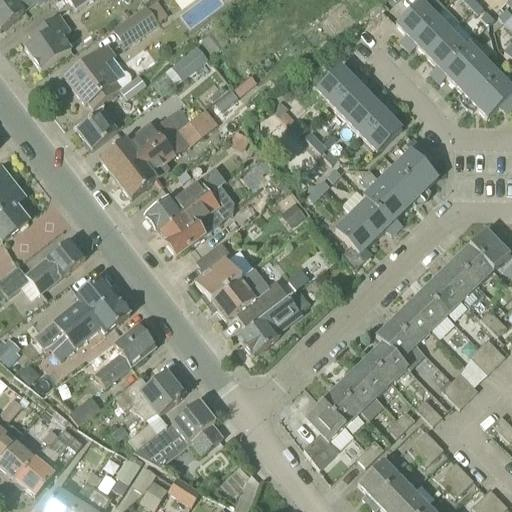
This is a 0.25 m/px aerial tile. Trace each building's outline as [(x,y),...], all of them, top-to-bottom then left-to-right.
[(7,0),(0,6),(0,34),(25,17),(21,12),(36,0),(47,0),(48,1),(48,0),(7,0)] [(65,0),(76,15),(96,0),(65,0)] [(396,0),(390,0),(386,4),(391,10),(399,3),(396,0)] [(471,2),(465,7),(476,19),(482,14),(471,2)] [(112,34),(125,52),(158,30),(157,28),(167,20),(156,4),(112,34)] [(404,52),(435,22),(419,6),(395,30),(405,41),(399,47),(404,52)] [(505,14),(498,22),(504,28),(511,20),(505,14)] [(479,22),(487,31),(494,25),(486,16),(479,22)] [(58,19),(32,37),(37,43),(24,53),(40,76),(70,54),(62,42),(70,36),(58,19)] [(450,37),(435,22),(404,52),(409,57),(415,51),(425,61),(450,37)] [(211,61),(228,47),(216,33),(199,47),(211,61)] [(450,37),(425,61),(435,72),(429,78),(434,83),(468,50),(467,49),(464,52),(450,37)] [(481,64),(468,50),(434,83),(439,88),(445,82),(454,90),(481,64)] [(511,50),(503,60),(511,69),(511,50)] [(182,86),(208,64),(197,51),(171,73),(182,86)] [(124,77),(112,61),(106,53),(65,84),(85,110),(88,108),(92,114),(131,85),(131,82),(130,80),(128,77),(126,76),(124,77)] [(499,112),(503,107),(508,102),(511,98),(511,95),(496,79),(481,64),(454,90),(462,99),(458,103),(465,110),(472,117),(476,113),(486,124),(499,112)] [(350,82),(339,71),(315,95),(330,111),(361,81),(356,76),(350,82)] [(146,90),(138,80),(119,94),(126,104),(146,90)] [(254,87),(249,81),(232,95),(238,102),(254,87)] [(361,81),(330,111),(345,127),(370,103),(360,93),(366,86),(361,81)] [(284,103),(280,99),(268,110),(279,122),(285,116),(278,108),(281,105),(284,103)] [(510,113),(511,110),(511,105),(508,102),(503,107),(510,113)] [(370,103),(345,127),(360,143),(392,112),(386,107),(380,113),(370,103)] [(510,113),(503,107),(499,112),(505,118),(510,113)] [(106,111),(76,135),(92,155),(122,132),(106,111)] [(376,158),(400,135),(390,124),(396,117),(392,112),(360,143),(376,158)] [(180,113),(166,123),(130,151),(125,145),(99,165),(114,184),(181,132),(189,126),(180,113)] [(285,116),(279,122),(288,131),(294,126),(285,116)] [(290,133),(297,142),(303,137),(296,128),(290,133)] [(164,168),(191,147),(181,132),(114,184),(130,205),(169,175),(164,168)] [(242,158),(249,144),(235,137),(228,151),(242,158)] [(305,142),(312,150),(318,144),(311,137),(305,142)] [(312,150),(320,159),(326,153),(318,144),(312,150)] [(410,156),(416,150),(412,145),(405,151),(410,156)] [(415,161),(421,155),(416,150),(410,156),(415,161)] [(426,160),(421,155),(415,161),(420,166),(426,160)] [(329,156),(323,162),(331,170),(337,164),(329,156)] [(392,174),(376,189),(403,216),(412,208),(415,211),(422,205),(429,198),(426,194),(437,183),(424,171),(420,166),(415,161),(410,156),(392,174)] [(426,160),(420,166),(424,171),(431,165),(426,160)] [(0,246),(1,247),(27,226),(12,206),(21,198),(1,173),(0,173),(0,246)] [(248,173),(245,177),(248,182),(254,183),(257,178),(254,173),(248,173)] [(327,183),(332,189),(341,180),(335,174),(327,183)] [(322,200),(330,192),(323,185),(315,194),(322,200)] [(169,202),(143,221),(157,239),(208,200),(198,186),(173,206),(169,202)] [(395,224),(403,216),(376,189),(362,202),(365,206),(366,205),(396,236),(401,231),(395,224)] [(322,200),(315,194),(307,201),(314,208),(322,200)] [(208,200),(157,239),(175,263),(221,227),(212,217),(218,212),(208,200)] [(350,220),(374,244),(384,234),(391,241),(396,236),(366,205),(365,206),(350,220)] [(294,207),(280,218),(291,232),(305,221),(294,207)] [(374,244),(350,220),(334,235),(350,252),(364,266),(370,261),(364,254),(374,244)] [(493,275),(509,260),(484,235),(469,251),(493,275)] [(70,245),(25,281),(18,272),(0,285),(0,293),(8,303),(21,292),(31,305),(84,264),(70,245)] [(226,265),(230,262),(220,249),(196,268),(205,279),(194,288),(203,300),(201,301),(204,305),(203,306),(206,310),(239,284),(240,284),(226,265)] [(477,291),(493,275),(469,251),(453,266),(477,291)] [(354,277),(364,266),(350,252),(341,261),(354,277)] [(437,281),(462,306),(477,291),(453,266),(437,281)] [(308,285),(300,275),(287,285),(295,295),(308,285)] [(446,321),(462,306),(437,281),(422,296),(446,321)] [(50,351),(114,301),(99,282),(74,301),(78,306),(39,337),(50,350),(50,351)] [(275,287),(254,303),(239,284),(206,310),(209,314),(211,314),(214,318),(217,315),(226,327),(236,319),(245,331),(285,300),(275,287)] [(506,308),(511,301),(511,295),(506,290),(497,299),(506,308)] [(288,303),(237,342),(242,348),(241,349),(252,363),(278,342),(274,337),(308,311),(297,296),(288,303)] [(406,311),(430,336),(446,321),(422,296),(406,311)] [(129,320),(114,301),(50,351),(50,350),(49,351),(59,365),(100,333),(104,339),(129,320)] [(415,352),(430,336),(406,311),(390,327),(415,352)] [(480,324),(489,333),(498,325),(488,315),(480,324)] [(506,333),(498,325),(489,333),(497,341),(506,333)] [(415,352),(390,327),(375,342),(381,349),(399,367),(400,366),(415,352)] [(155,353),(137,330),(112,350),(120,359),(94,379),(105,393),(155,353)] [(495,371),(504,363),(486,344),(477,353),(495,371)] [(2,345),(0,346),(0,364),(8,372),(19,360),(2,345)] [(381,349),(366,364),(390,389),(406,373),(400,366),(399,367),(381,349)] [(486,380),(495,371),(477,353),(468,362),(486,380)] [(374,404),(390,389),(366,364),(350,379),(374,404)] [(158,421),(183,401),(164,378),(148,391),(140,382),(113,403),(119,411),(123,417),(125,418),(133,412),(144,426),(156,419),(158,421)] [(359,419),(374,404),(350,379),(335,394),(359,419)] [(450,387),(468,405),(477,396),(459,379),(450,387)] [(441,396),(454,410),(459,414),(468,405),(450,387),(441,396)] [(343,434),(359,419),(335,394),(319,409),(343,434)] [(100,414),(91,402),(69,418),(78,430),(100,414)] [(12,404),(4,414),(13,421),(21,411),(12,404)] [(414,414),(432,432),(441,423),(423,405),(414,414)] [(214,428),(198,407),(156,440),(137,455),(146,467),(157,473),(189,448),(200,461),(222,444),(211,430),(214,428)] [(343,434),(319,409),(303,424),(319,440),(302,457),(319,474),(336,457),(328,449),(343,434)] [(118,421),(123,417),(119,411),(114,415),(118,421)] [(0,426),(5,431),(6,430),(13,421),(4,414),(0,418),(0,425),(0,426)] [(396,425),(405,434),(414,426),(405,416),(396,425)] [(511,445),(511,433),(504,426),(500,421),(491,430),(509,448),(511,445)] [(387,434),(396,443),(405,434),(396,425),(387,434)] [(0,464),(15,448),(16,449),(22,442),(20,441),(22,439),(11,430),(9,433),(6,430),(5,431),(0,426),(0,464)] [(148,429),(137,437),(127,444),(137,455),(156,440),(148,429)] [(116,446),(127,438),(121,430),(111,439),(116,446)] [(49,452),(46,449),(39,457),(38,457),(33,464),(15,485),(34,501),(52,480),(42,471),(45,467),(51,472),(68,451),(75,457),(81,449),(64,435),(58,442),(49,452)] [(41,445),(46,449),(49,452),(58,442),(50,435),(41,445)] [(434,446),(426,438),(425,437),(407,455),(416,464),(434,446)] [(424,473),(442,455),(434,446),(416,464),(424,473)] [(374,447),(365,455),(374,464),(383,456),(374,447)] [(33,464),(16,449),(15,448),(0,464),(0,472),(15,485),(33,464)] [(117,484),(128,490),(141,467),(129,460),(127,464),(125,463),(114,482),(117,484)] [(382,465),(357,489),(365,498),(361,502),(368,510),(397,481),(382,465)] [(446,495),(464,477),(455,468),(437,486),(446,495)] [(155,479),(145,473),(134,491),(143,498),(155,479)] [(472,486),(464,477),(446,495),(454,504),(472,486)] [(84,488),(95,494),(101,484),(90,478),(84,488)] [(396,511),(412,497),(397,481),(368,510),(370,511),(396,511)] [(177,482),(167,497),(189,511),(191,511),(201,498),(177,482)] [(154,485),(139,507),(147,511),(156,511),(168,495),(154,485)] [(58,495),(46,511),(75,511),(79,508),(58,495)] [(104,511),(110,504),(94,495),(88,505),(82,501),(79,508),(75,511),(104,511)] [(490,511),(498,504),(489,495),(485,500),(471,511),(490,511)] [(426,511),(412,497),(396,511),(426,511)]
